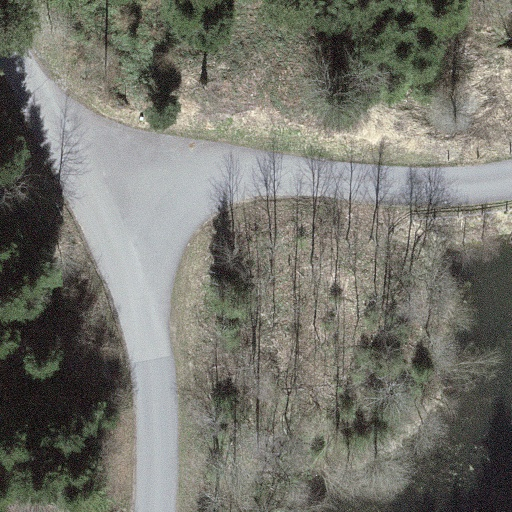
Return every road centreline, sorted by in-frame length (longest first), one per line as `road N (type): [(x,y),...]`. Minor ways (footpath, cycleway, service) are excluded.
road 1 (unclassified): [(136,203),(259,179),(461,189),(511,175)]
road 2 (unclassified): [(136,203),(174,417),(164,511)]
road 3 (unclassified): [(0,52),(136,203)]
